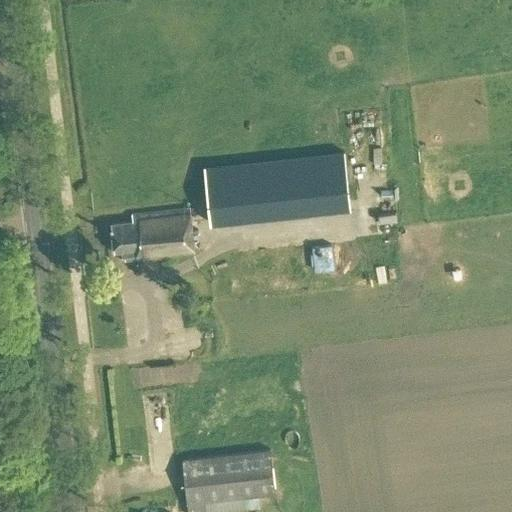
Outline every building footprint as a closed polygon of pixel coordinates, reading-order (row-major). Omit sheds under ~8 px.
[(342,151),(203,166),(209,222),(348,207),(342,151)] [(122,260),(194,252),(190,207),(132,214),(132,220),(111,223),(114,251),(121,250),(122,260)] [(316,243),(320,267),(340,264),(336,239),(316,243)] [(243,242),(245,290),(308,288),(306,240),(243,242)] [(139,262),(131,263),(131,273),(139,273),(139,262)] [(270,448),(182,458),(188,511),(210,511),(243,508),(242,496),(276,492),(270,448)]
